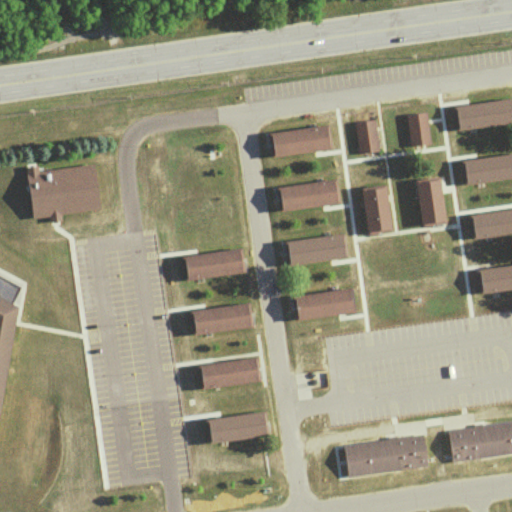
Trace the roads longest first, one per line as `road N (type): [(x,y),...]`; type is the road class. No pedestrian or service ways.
road 1 (residential): [(298,511),(237,113),(511,73)]
road 2 (secondary): [(0,82),(511,8)]
road 3 (residential): [(511,484),(325,511)]
